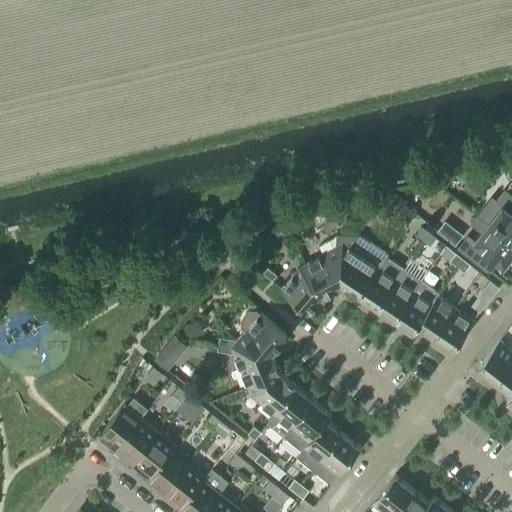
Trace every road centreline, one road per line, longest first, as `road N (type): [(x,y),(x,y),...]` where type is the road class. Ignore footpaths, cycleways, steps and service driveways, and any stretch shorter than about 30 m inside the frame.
road 1 (residential): [(422,418),(298,324)]
road 2 (residential): [(422,418),(511,302)]
road 3 (residential): [(50,511),(86,467),(139,511)]
road 4 (residential): [(343,511),(422,418)]
